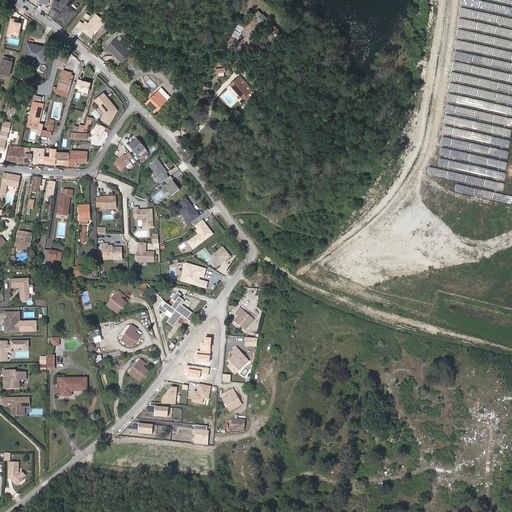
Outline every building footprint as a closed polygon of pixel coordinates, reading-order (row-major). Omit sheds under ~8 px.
[(63,6),(65,3),(69,6),(70,6),(74,0),(61,0),(59,2),(56,0),(53,0),(52,5),(61,12),(59,15),(66,21),(73,12),(66,7),(65,8),(63,6)] [(75,10),(70,6),(69,6),(65,3),(63,6),(65,8),(66,7),(73,12),(75,10)] [(277,30),(262,15),(257,20),(272,36),(277,30)] [(92,34),(96,29),(98,30),(104,22),(95,16),(88,25),(84,23),(79,30),(91,39),(92,34)] [(117,38),(115,40),(121,47),(123,45),(117,38)] [(132,53),(123,45),(121,47),(115,40),(108,47),(123,62),(132,53)] [(27,47),(24,58),(32,59),(32,57),(45,59),(47,47),(32,43),(31,47),(27,47)] [(13,61),(3,59),(0,72),(10,75),(13,61)] [(58,88),(70,91),(73,80),(71,80),(72,74),(63,71),(58,88)] [(237,78),(249,92),(251,94),(254,92),(240,76),(237,78)] [(150,78),(147,82),(155,88),(158,84),(150,78)] [(237,78),(230,84),(243,98),(249,92),(237,78)] [(88,93),(91,83),(78,80),(76,88),(79,89),(79,90),(88,93)] [(158,91),(167,100),(170,97),(161,88),(158,91)] [(154,111),(165,100),(156,91),(145,103),(154,111)] [(101,102),(99,106),(104,112),(100,120),(109,124),(116,111),(113,107),(112,108),(111,106),(112,105),(103,94),(99,100),(101,102)] [(40,104),(33,102),(29,121),(39,123),(43,104),(40,104)] [(6,118),(11,119),(15,106),(9,105),(6,118)] [(37,129),(39,123),(29,121),(28,127),(37,129)] [(9,131),(2,130),(1,138),(0,140),(0,149),(4,150),(6,140),(7,140),(9,131)] [(148,150),(137,138),(129,144),(141,157),(148,150)] [(19,153),(20,147),(10,146),(7,160),(25,162),(26,153),(19,153)] [(32,162),(34,148),(27,147),(26,153),(25,162),(32,162)] [(45,149),(34,148),(32,162),(44,163),(45,149)] [(70,153),(69,166),(77,167),(78,163),(87,164),(88,151),(78,151),(70,151),(70,153)] [(56,164),(69,166),(70,153),(58,152),(56,164)] [(121,171),(131,162),(130,160),(134,157),(130,152),(126,155),(125,154),(114,163),(121,171)] [(168,172),(159,160),(151,165),(151,167),(160,178),(161,178),(164,182),(166,180),(170,177),(167,173),(168,172)] [(176,166),(170,171),(176,178),(182,174),(176,166)] [(18,188),(20,176),(2,173),(0,186),(0,194),(1,194),(4,195),(6,186),(18,188)] [(174,180),(175,179),(172,176),(170,177),(166,180),(169,184),(174,180)] [(39,188),(40,189),(41,178),(34,177),(31,192),(38,193),(39,188)] [(176,182),(174,180),(169,184),(166,187),(173,195),(181,189),(176,182)] [(55,195),(56,182),(49,181),(47,194),(55,195)] [(68,206),(69,197),(72,197),(73,192),(66,191),(62,191),(61,196),(60,196),(59,205),(58,214),(67,215),(68,206)] [(116,196),(101,196),(101,197),(101,206),(101,208),(116,208),(116,196)] [(180,203),(183,207),(190,202),(187,198),(180,203)] [(183,207),(177,212),(180,216),(183,214),(187,219),(186,221),(189,225),(200,216),(190,202),(183,207)] [(89,205),(79,206),(80,222),(90,221),(89,205)] [(139,207),(134,207),(135,217),(137,220),(143,219),(143,227),(153,227),(153,209),(139,210),(139,207)] [(214,234),(204,220),(196,225),(199,229),(197,230),(200,234),(192,239),(197,246),(214,234)] [(31,234),(20,232),(17,248),(28,250),(31,234)] [(104,243),(105,259),(116,258),(117,258),(122,257),(122,247),(113,248),(113,245),(109,246),(109,243),(104,243)] [(138,260),(154,261),(154,252),(146,251),(146,247),(139,247),(139,251),(137,253),(136,258),(138,260)] [(220,266),(232,256),(224,247),(212,256),(220,266)] [(50,251),(49,259),(57,260),(58,252),(50,251)] [(49,259),(43,258),(40,274),(50,276),(53,264),(56,265),(57,260),(49,259)] [(28,277),(12,277),(13,286),(20,286),(22,286),(22,288),(20,289),(21,298),(29,298),(28,277)] [(143,297),(150,295),(147,288),(141,290),(143,297)] [(119,292),(108,305),(118,313),(126,302),(121,298),(124,295),(119,292)] [(193,312),(182,303),(185,299),(181,296),(183,294),(180,292),(174,299),(178,301),(174,307),(168,302),(165,306),(162,304),(159,308),(167,313),(169,310),(174,313),(169,321),(175,326),(183,315),(189,318),(193,312)] [(246,329),(253,320),(240,309),(237,314),(239,316),(235,320),(246,329)] [(19,331),(19,324),(18,313),(4,313),(4,319),(4,331),(19,331)] [(122,340),(132,347),(140,336),(135,332),(137,329),(131,325),(122,340)] [(246,338),(245,346),(256,347),(257,339),(246,338)] [(28,348),(28,341),(10,341),(10,345),(7,345),(7,352),(11,352),(11,347),(22,347),(22,348),(28,348)] [(239,369),(248,361),(236,348),(232,352),(234,355),(229,359),(239,369)] [(140,382),(149,370),(143,366),(145,363),(141,359),(130,373),(140,382)] [(189,366),(185,372),(193,377),(197,371),(189,366)] [(19,382),(21,378),(26,378),(26,372),(16,372),(16,370),(4,370),(4,375),(10,375),(10,379),(4,379),(4,388),(19,388),(19,382)] [(71,396),(72,391),(87,391),(87,378),(61,378),(61,396),(71,396)] [(231,411),(241,404),(232,389),(227,393),(228,396),(223,399),(231,411)] [(29,397),(12,398),(12,403),(12,416),(22,416),(22,407),(29,407),(29,397)] [(243,432),(244,423),(244,420),(233,419),(232,431),(243,432)] [(17,463),(7,463),(7,478),(11,478),(11,480),(10,480),(15,485),(18,485),(22,481),(22,478),(18,474),(17,474),(17,463)]
